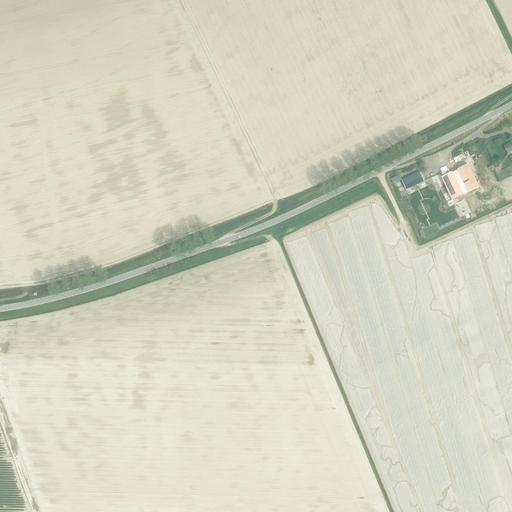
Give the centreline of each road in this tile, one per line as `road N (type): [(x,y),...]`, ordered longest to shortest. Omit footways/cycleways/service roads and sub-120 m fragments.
road 1 (tertiary): [(511,104),(258,228),(86,289),(0,309)]
road 2 (track): [(272,240),(219,243),(269,214),(274,202)]
